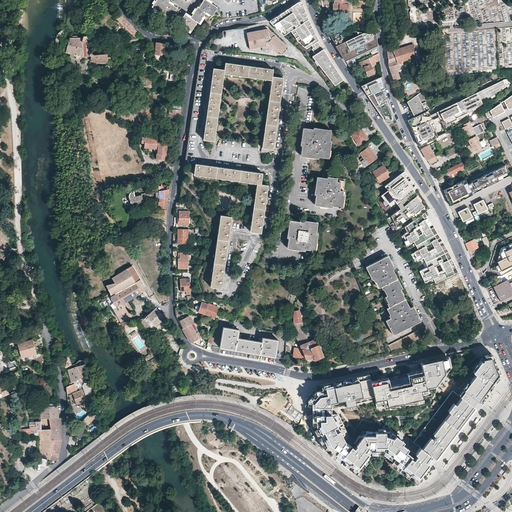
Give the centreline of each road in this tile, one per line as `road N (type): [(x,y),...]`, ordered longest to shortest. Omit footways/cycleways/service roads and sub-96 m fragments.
road 1 (residential): [(493,335),(309,376),(199,355)]
road 2 (residential): [(171,315),(170,214),(190,40)]
road 3 (secondary): [(450,226),(325,37),(309,0)]
road 4 (tertiary): [(450,226),(390,92),(375,0)]
road 5 (residential): [(46,327),(60,378),(63,457),(0,510)]
road 6 (primary): [(105,454),(170,417),(199,413),(240,424)]
road 7 (primary): [(240,424),(357,511)]
road 8 (primary): [(240,424),(343,511)]
road 9 (primary): [(511,430),(467,490),(419,511)]
road 10 (primary): [(343,488),(270,433),(240,424)]
